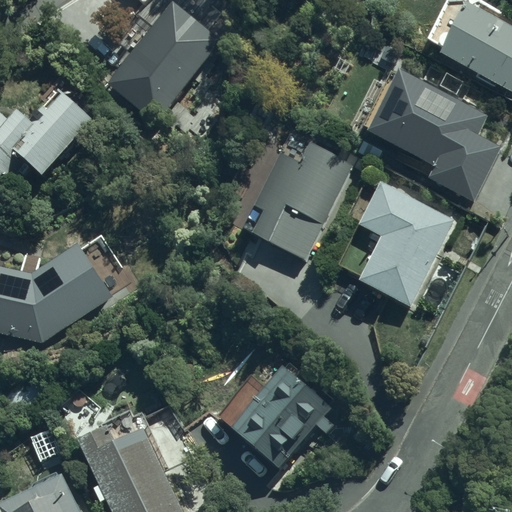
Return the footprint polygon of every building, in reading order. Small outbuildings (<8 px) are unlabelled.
[(183,0),(178,7),(194,20),(210,0),(183,0)] [(438,54),(435,60),(495,90),(493,94),(511,103),(511,23),(472,5),(442,7),(422,47),(438,54)] [(104,91),(154,128),(216,46),(168,10),(157,24),(151,20),(111,73),(115,76),(104,91)] [(485,120),(391,79),(388,85),(384,83),(358,134),(364,137),(361,143),(429,173),(424,186),(473,208),(498,151),(475,141),(485,120)] [(0,116),(0,175),(13,161),(38,183),(87,127),(52,96),(25,127),(11,115),(6,121),(0,116)] [(294,172),(273,162),(248,215),(259,219),(248,243),(263,250),(264,248),(303,266),(348,171),(304,150),(294,172)] [(412,315),(461,216),(384,178),(377,191),(374,190),(373,192),(360,186),(342,222),(354,228),(333,270),(357,282),(355,286),(412,315)] [(74,249),(29,279),(0,272),(0,337),(39,345),(107,300),(74,249)] [(278,368),(243,409),(233,400),(215,422),(226,431),(224,433),(269,471),(323,407),(278,368)] [(130,416),(70,445),(104,511),(178,511),(160,475),(166,472),(151,443),(180,428),(165,407),(139,420),(137,417),(131,420),(130,416)] [(47,431),(26,440),(37,465),(58,455),(47,431)] [(31,486),(33,490),(0,505),(0,511),(73,511),(57,482),(54,475),(31,486)]
